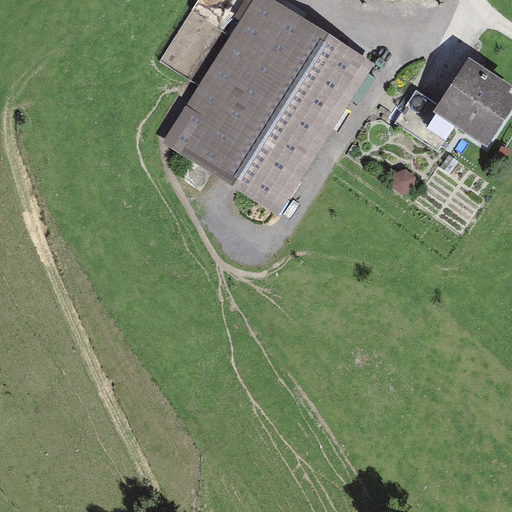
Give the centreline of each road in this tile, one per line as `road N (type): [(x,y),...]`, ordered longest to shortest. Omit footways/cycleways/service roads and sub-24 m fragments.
road 1 (track): [(163,511),(60,300),(10,144),(19,89),(115,0)]
road 2 (track): [(217,189),(223,222),(234,232),(272,235),(397,48),(432,24),(485,12)]
